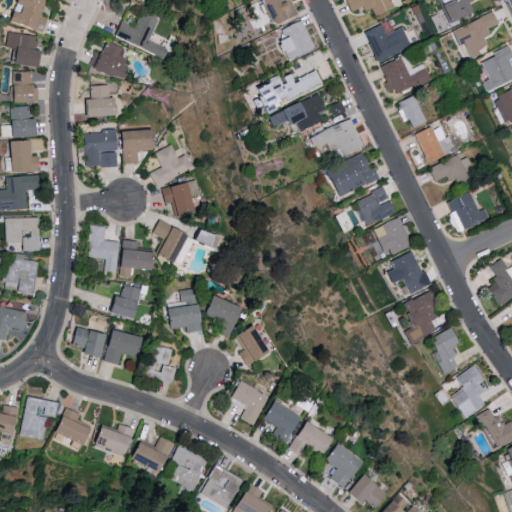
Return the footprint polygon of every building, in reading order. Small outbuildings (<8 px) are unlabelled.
[(6,21),(38,34),(45,18),(39,16),(45,2),(41,0),(12,0),(11,4),(19,7),(16,14),(9,11),(6,21)] [(294,14),(288,0),(256,0),(267,25),(294,14)] [(343,0),(349,14),(369,6),(372,16),(392,9),(388,0),(343,0)] [(448,0),(438,5),(446,24),(473,12),(467,0),(448,0)] [(112,37),(161,58),(165,49),(147,41),(157,19),(140,11),(133,28),(119,22),(112,37)] [(449,30),(456,46),(462,44),(467,56),(487,48),(480,33),(497,26),(491,12),(449,30)] [(311,50),(301,20),(278,28),(282,38),(275,40),(282,60),(311,50)] [(362,32),(374,62),(409,47),(401,28),(384,34),(379,24),(362,32)] [(3,47),(11,49),(8,63),(32,68),(37,38),(6,32),(3,47)] [(126,50),(105,43),(101,54),(94,52),(88,71),(116,79),(126,50)] [(483,92),(511,78),(511,71),(506,60),(511,58),(506,47),(477,61),(486,80),(479,83),(483,92)] [(376,68),(388,96),(427,79),(421,64),(410,69),(405,56),(376,68)] [(257,111),(320,86),(314,71),(291,80),(288,74),(278,78),(277,76),(248,87),(257,111)] [(36,87),(29,87),(29,72),(9,72),(10,103),(36,103),(36,87)] [(80,100),(80,117),(109,116),(108,85),(87,85),(87,99),(80,100)] [(261,117),(266,128),(280,122),(282,126),(292,122),(296,131),(321,120),(317,112),(323,109),(316,93),(261,117)] [(407,120),(410,128),(423,122),(412,95),(393,103),(401,122),(407,120)] [(27,107),(8,107),(9,138),(32,137),(32,119),(27,119),(27,107)] [(305,138),(310,149),(323,143),(326,150),(335,146),(339,156),(360,146),(348,119),(305,138)] [(412,135),(424,163),(453,150),(446,133),(444,134),(439,123),(412,135)] [(118,164),(136,163),(135,151),(148,151),(148,130),(118,131),(118,164)] [(115,151),(114,131),(81,132),(82,166),(98,166),(97,152),(115,151)] [(35,156),(29,157),(28,141),(5,141),(6,173),(36,172),(35,156)] [(152,152),(158,168),(147,173),(152,186),(191,170),(185,154),(175,158),(170,145),(152,152)] [(114,152),(99,152),(99,167),(114,167),(114,152)] [(366,169),(360,154),(320,171),(332,198),(377,178),(371,167),(366,169)] [(445,182),(453,179),(455,184),(473,177),(464,158),(459,160),(457,156),(426,168),(431,181),(443,177),(445,182)] [(3,177),(4,190),(0,189),(0,210),(24,210),(23,192),(33,191),(33,176),(3,177)] [(161,203),(170,202),(172,217),(191,214),(188,197),(197,195),(195,181),(159,187),(161,203)] [(352,199),(361,225),(393,213),(388,199),(386,200),(382,189),(352,199)] [(475,211),(468,192),(442,202),(453,232),(486,219),(482,209),(475,211)] [(386,248),(388,254),(408,245),(396,217),(368,229),(378,252),(386,248)] [(2,219),(2,243),(19,243),(20,251),(37,250),(36,218),(2,219)] [(153,256),(180,266),(192,236),(154,222),(149,234),(160,238),(153,256)] [(102,227),(86,225),(83,258),(102,259),(101,272),(113,273),(116,242),(100,240),(102,227)] [(191,240),(208,247),(212,237),(195,230),(191,240)] [(147,252),(134,251),(135,241),(117,241),(116,268),(146,269),(147,252)] [(410,251),(387,261),(390,270),(382,273),(387,285),(398,280),(405,294),(425,285),(410,251)] [(33,292),(36,262),(4,258),(1,289),(33,292)] [(511,296),(511,282),(511,281),(511,280),(511,269),(510,267),(507,269),(499,258),(486,268),(495,281),(484,289),(497,307),(511,296)] [(110,296),(105,314),(129,320),(138,289),(121,285),(117,298),(110,296)] [(183,327),(184,333),(195,331),(190,289),(176,291),(178,305),(161,307),(164,329),(183,327)] [(401,303),(410,328),(401,332),(405,344),(434,333),(430,321),(438,317),(429,292),(401,303)] [(215,333),(224,337),(236,309),(207,296),(200,314),(220,323),(215,333)] [(5,327),(20,331),(25,313),(0,306),(0,340),(2,341),(5,327)] [(264,355),(251,325),(232,334),(240,351),(236,353),(241,365),(264,355)] [(80,347),(78,355),(95,358),(100,334),(71,328),(67,345),(80,347)] [(455,344),(450,329),(428,337),(440,372),(456,367),(449,346),(455,344)] [(115,366),(119,353),(130,356),(136,338),(107,330),(99,361),(115,366)] [(171,349),(148,344),(140,376),(171,383),(174,368),(167,366),(171,349)] [(452,376),(460,389),(448,397),(460,417),(483,404),(477,395),(486,389),(472,365),(452,376)] [(237,418),(252,425),(266,396),(237,382),(229,398),(243,405),(237,418)] [(57,403),(24,396),(16,434),(41,439),(46,416),(54,418),(57,403)] [(281,444),(298,417),(270,400),(260,417),(275,426),(269,437),(281,444)] [(0,431),(9,434),(14,407),(0,405),(0,431)] [(85,426),(74,423),(77,413),(60,407),(51,434),(79,443),(85,426)] [(492,448),(511,439),(511,425),(510,420),(500,425),(496,416),(492,418),(488,409),(476,414),(492,448)] [(319,452),(328,436),(301,421),(292,437),(319,452)] [(96,424),(90,445),(121,455),(129,428),(116,424),(114,430),(96,424)] [(135,441),(127,458),(158,472),(171,442),(157,436),(151,448),(135,441)] [(322,456),(336,468),(328,478),(339,487),(359,462),(334,441),(322,456)] [(511,485),(511,444),(500,449),(504,461),(500,463),(510,486),(511,485)] [(170,460),(177,464),(169,480),(192,490),(206,461),(176,446),(170,460)] [(226,508),(240,478),(213,465),(199,495),(226,508)] [(361,497),(372,507),(383,494),(359,473),(343,491),(356,503),(361,497)] [(260,491),(246,483),(229,511),(263,511),(267,505),(256,499),(260,491)] [(417,511),(410,504),(408,505),(396,492),(374,511),(417,511)]
